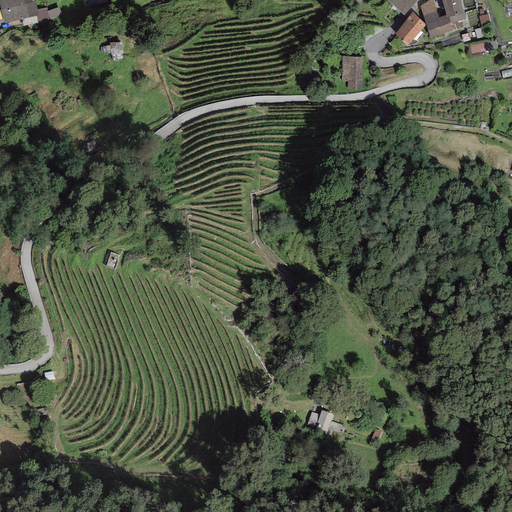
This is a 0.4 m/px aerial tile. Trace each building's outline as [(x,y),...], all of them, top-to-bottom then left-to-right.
[(34,0),(0,0),(0,6),(4,23),(36,16),(38,15),(37,10),(34,0)] [(417,0),(388,0),(403,15),(417,0)] [(460,29),(457,21),(451,23),(449,16),(446,17),(446,15),(438,18),(432,0),(429,0),(421,6),(430,38),(460,29)] [(460,0),(441,0),(446,15),(446,17),(449,16),(451,23),(457,21),(464,19),(460,0)] [(47,8),(37,10),(38,15),(36,16),(38,26),(50,24),(47,8)] [(425,25),(413,12),(395,34),(408,47),(425,25)] [(124,56),(124,40),(112,41),(113,57),(124,56)] [(363,57),(342,56),(341,81),(348,81),(347,89),(361,90),(363,57)] [(117,265),(122,250),(114,248),(109,262),(117,265)] [(346,426),(331,422),(333,414),(322,410),(320,415),(311,412),(307,425),(316,428),(315,432),(327,436),(329,429),(343,434),(346,426)] [(383,432),(375,429),(370,441),(378,444),(383,432)]
